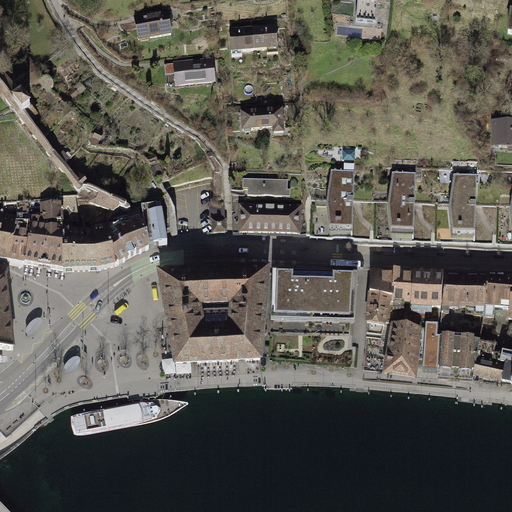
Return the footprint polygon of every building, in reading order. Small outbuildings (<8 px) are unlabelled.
[(379,0),(351,0),(351,1),(359,2),(357,23),(377,25),(379,0)] [(181,28),(177,11),(135,18),(139,40),(172,35),(171,30),(181,28)] [(276,29),(253,31),(255,51),(278,49),(276,29)] [(253,31),(230,32),(232,53),(255,51),(253,31)] [(177,86),(215,82),(213,61),(175,65),(177,86)] [(0,79),(14,99),(22,94),(5,71),(0,74),(0,79)] [(53,102),(56,96),(51,91),(53,87),(54,83),(52,79),(49,77),(45,76),(41,77),(36,83),(43,90),(41,92),(53,102)] [(0,93),(11,108),(79,194),(89,197),(87,203),(113,214),(117,211),(126,210),(128,206),(91,188),(86,187),(89,185),(86,181),(80,185),(39,132),(25,114),(14,99),(9,92),(0,79),(0,93)] [(25,114),(32,108),(22,94),(14,99),(25,114)] [(262,112),(263,129),(283,128),(282,110),(262,112)] [(263,129),(262,112),(242,113),(243,131),(263,129)] [(496,135),(496,145),(508,145),(508,149),(511,148),(511,125),(493,125),(493,135),(496,135)] [(328,207),(331,236),(353,237),(354,205),(355,166),(344,166),(344,171),(340,171),(340,173),(333,173),(329,201),(328,201),(328,198),(316,198),(316,206),(328,207)] [(415,207),(416,175),(394,175),(389,208),(393,238),(414,239),(415,207)] [(476,209),(477,177),(455,177),(451,210),(454,240),(475,241),(476,209)] [(288,181),(249,180),(249,190),(250,190),(250,197),(282,197),(282,193),(288,193),(288,181)] [(14,240),(9,261),(26,266),(29,250),(31,236),(30,236),(31,230),(32,224),(31,210),(31,201),(27,201),(17,201),(17,202),(17,222),(17,225),(15,240),(14,240)] [(4,210),(3,215),(0,239),(0,260),(2,260),(9,261),(14,240),(15,240),(17,225),(17,222),(17,202),(5,203),(4,210)] [(62,202),(43,205),(44,222),(44,227),(64,226),(62,202)] [(213,234),(226,233),(225,204),(211,207),(211,221),(213,222),(213,234)] [(147,237),(149,247),(153,246),(154,250),(168,248),(162,212),(161,205),(142,208),(145,225),(142,225),(147,237)] [(305,209),(241,207),(240,234),(307,236),(305,209)] [(110,229),(116,269),(150,252),(149,247),(147,237),(142,225),(139,219),(122,227),(110,229)] [(29,250),(26,266),(64,273),(65,234),(64,226),(44,227),(44,222),(34,221),(31,236),(29,250)] [(65,234),(64,273),(96,272),(100,272),(116,269),(110,229),(111,227),(93,230),(93,232),(65,234)] [(261,360),(269,270),(185,273),(183,272),(177,274),(160,275),(168,319),(176,364),(261,360)] [(358,276),(273,273),(272,321),(270,358),(352,364),(354,324),(358,276)] [(393,300),(394,300),(395,289),(395,275),(372,274),(371,296),(392,300),(393,300)] [(402,276),(395,275),(395,289),(394,300),(393,300),(393,304),(397,304),(398,304),(404,304),(405,304),(413,305),(416,276),(402,276)] [(413,308),(442,310),(445,278),(416,276),(413,305),(413,308)] [(486,309),(488,278),(445,276),(445,278),(442,310),(441,325),(449,326),(450,308),(458,309),(459,307),(467,307),(467,314),(484,317),(486,309)] [(0,350),(14,350),(12,333),(10,314),(8,298),(5,277),(0,277),(0,350)] [(511,287),(511,277),(488,278),(486,309),(484,317),(494,318),(495,309),(510,311),(511,287)] [(369,295),(367,325),(386,329),(387,324),(392,300),(371,296),(369,295)] [(35,322),(31,325),(28,329),(27,332),(27,335),(28,337),(31,337),(35,336),(39,333),(43,328),(44,325),(44,322),(42,320),(39,321),(35,322)] [(384,375),(417,380),(418,370),(421,330),(421,327),(392,323),(392,324),(384,375)] [(427,330),(421,330),(418,370),(424,370),(424,373),(439,375),(442,340),(439,340),(440,328),(427,327),(427,330)] [(441,379),(472,381),(473,372),(475,372),(477,362),(481,342),(476,341),(476,338),(442,336),(442,340),(439,375),(439,380),(441,379)] [(503,384),(511,385),(511,353),(504,352),(503,355),(496,354),(497,345),(481,342),(477,362),(475,372),(474,378),(503,384)] [(73,360),(69,363),(65,367),(64,370),(64,373),(66,375),(69,375),(72,374),(76,370),(80,367),(81,363),(81,360),(79,359),(76,359),(73,360)]
